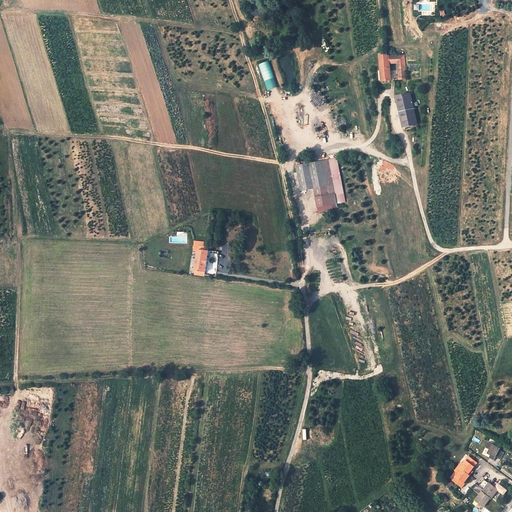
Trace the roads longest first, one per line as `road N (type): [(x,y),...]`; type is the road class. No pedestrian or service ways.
road 1 (track): [(0,283),(19,287),(15,382),(309,367)]
road 2 (track): [(230,0),(279,162),(302,284)]
road 3 (track): [(288,162),(0,129)]
road 4 (residential): [(274,511),(309,379),(302,284)]
road 5 (residential): [(302,284),(307,253),(288,162),(304,150),(353,146)]
road 6 (residential): [(408,164),(435,247),(511,244)]
road 7 (track): [(449,250),(398,279),(305,302)]
road 8 (track): [(505,245),(511,120)]
